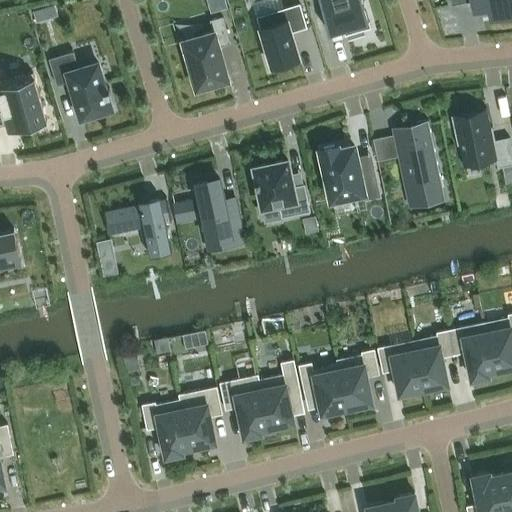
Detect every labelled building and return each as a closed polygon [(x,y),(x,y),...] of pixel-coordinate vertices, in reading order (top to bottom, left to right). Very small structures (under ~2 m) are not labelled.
[(362,0),(319,0),(329,32),(344,28),(346,34),(371,26),(362,0)] [(511,0),(450,0),(452,4),(469,0),(472,0),(475,9),(488,6),(490,5),(492,15),(511,10),(511,0)] [(300,2),(257,15),(272,65),(300,57),(292,31),(307,26),(300,2)] [(44,7),(33,11),(37,22),(47,18),(44,7)] [(213,31),(183,40),(197,87),(228,78),(219,46),(230,42),(223,16),(210,19),(213,31)] [(49,58),(57,85),(70,81),(81,117),(111,107),(107,93),(110,92),(109,87),(105,88),(97,62),(79,68),(73,50),(49,58)] [(0,77),(0,125),(6,123),(9,131),(47,120),(33,72),(1,81),(0,77)] [(511,161),(511,150),(509,136),(492,139),(486,107),(453,113),(463,163),(497,156),(498,164),(511,161)] [(414,126),(396,130),(408,188),(424,185),(426,193),(444,190),(428,119),(414,122),(414,126)] [(338,143),(320,147),(324,165),(322,165),(324,178),(327,177),(332,199),(364,191),(365,197),(380,194),(373,165),(360,168),(354,144),(339,148),(338,143)] [(288,159),(255,166),(258,181),(256,181),(257,186),(259,186),(263,206),(277,203),(280,217),(311,211),(305,183),(293,186),(288,159)] [(220,178),(198,183),(204,214),(200,215),(205,237),(241,229),(238,212),(240,212),(238,200),(225,203),(220,178)] [(104,210),(109,234),(144,226),(150,255),(172,251),(166,222),(171,221),(166,197),(161,198),(160,195),(142,199),(143,201),(104,210)] [(172,202),(176,221),(195,217),(191,198),(172,202)] [(315,216),(304,218),(307,230),(317,228),(315,216)] [(0,260),(1,260),(2,264),(21,260),(15,227),(0,230),(0,260)] [(110,239),(97,242),(100,257),(113,255),(110,239)] [(511,311),(508,313),(508,316),(485,321),(495,370),(511,366),(511,311)] [(485,321),(449,328),(454,354),(466,352),(472,378),(489,375),(488,371),(495,370),(485,321)] [(454,354),(449,328),(436,331),(437,334),(413,339),(424,388),(430,386),(431,388),(448,385),(443,357),(454,354)] [(400,393),(424,388),(413,339),(378,346),(383,371),(395,369),(400,393)] [(338,363),(347,407),(373,401),(367,376),(380,373),(377,360),(375,348),(362,350),(362,353),(337,358),(338,363)] [(136,350),(123,352),(127,371),(140,368),(136,350)] [(284,372),(259,378),(269,427),(277,425),(277,427),(295,424),(289,395),(301,393),(294,358),(281,361),(284,372)] [(322,412),(347,407),(338,363),(314,368),(312,361),(299,363),(304,389),(316,386),(322,412)] [(259,378),(258,373),(220,381),(225,409),(238,406),(244,436),(262,432),(261,428),(269,427),(259,378)] [(180,398),(190,446),(216,441),(210,415),(223,413),(217,385),(178,393),(179,398),(180,398)] [(182,448),(190,446),(180,398),(179,398),(156,403),(156,400),(142,403),(147,428),(159,426),(166,455),(183,452),(182,448)] [(8,423),(0,424),(0,484),(5,483),(0,457),(0,455),(14,453),(8,423)] [(511,511),(511,470),(498,473),(505,511),(511,511)] [(467,511),(505,511),(498,473),(491,475),(490,471),(472,475),(478,502),(466,505),(467,511)] [(391,500),(393,511),(418,511),(415,492),(397,495),(398,499),(391,500)] [(393,511),(391,500),(384,502),(384,499),(366,503),(368,511),(393,511)]
